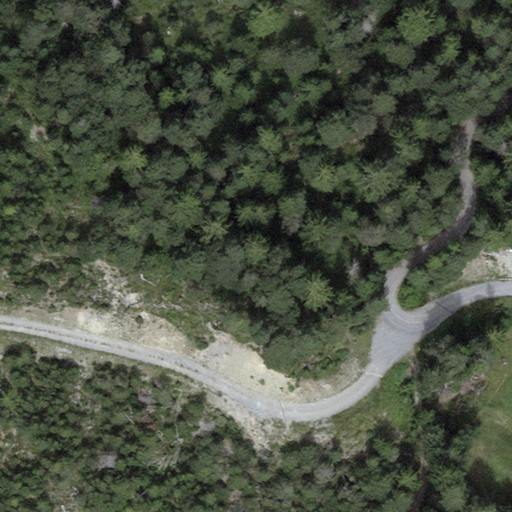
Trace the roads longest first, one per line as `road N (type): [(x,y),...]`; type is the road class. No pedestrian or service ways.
road 1 (track): [(0,319),(162,352),(255,416),(309,413),(406,346)]
road 2 (track): [(406,346),(383,319),(384,290),(456,226),(475,118),(511,95)]
road 3 (track): [(511,281),(460,292),(406,346)]
